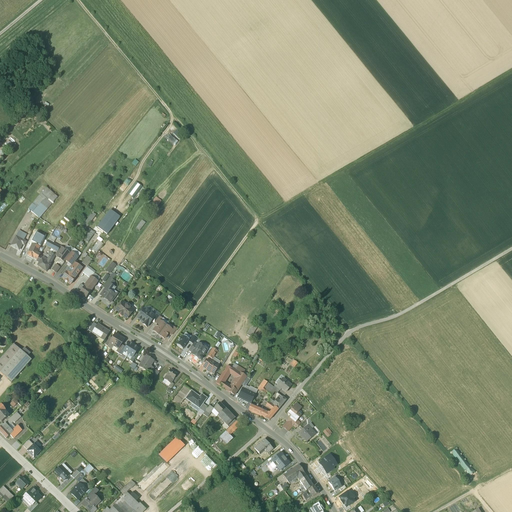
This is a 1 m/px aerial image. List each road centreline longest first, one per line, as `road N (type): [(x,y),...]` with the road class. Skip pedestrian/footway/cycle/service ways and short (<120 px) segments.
road 1 (track): [(475,489),(76,0)]
road 2 (track): [(160,355),(257,221),(511,74)]
road 3 (track): [(511,247),(392,317),(349,332)]
road 4 (residential): [(349,332),(265,428)]
road 5 (residential): [(0,255),(109,320)]
road 6 (residential): [(210,387),(109,320)]
road 7 (residential): [(109,320),(210,387)]
